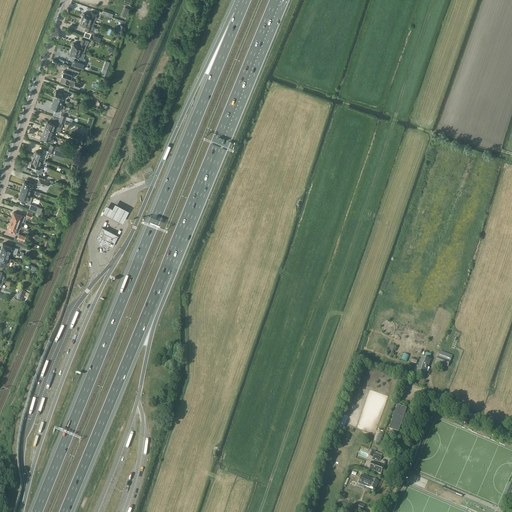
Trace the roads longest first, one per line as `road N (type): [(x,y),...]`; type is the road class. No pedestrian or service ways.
road 1 (motorway): [(245,0),(37,511)]
road 2 (motorway): [(64,511),(176,239)]
road 3 (motorway): [(176,239),(276,0)]
road 4 (unclassified): [(385,511),(430,396),(511,430)]
road 5 (motorway): [(242,0),(154,181)]
road 6 (secondary): [(0,187),(64,0)]
road 7 (motorway): [(138,397),(176,239)]
